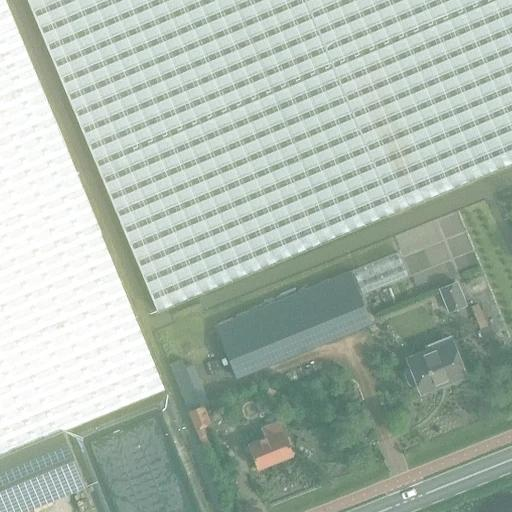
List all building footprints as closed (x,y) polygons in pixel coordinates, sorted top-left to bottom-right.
[(0,0),(0,457),(63,431),(164,390),(14,21),(5,0),(0,0)] [(511,0),(24,0),(155,313),(511,163),(511,0)] [(398,253),(217,327),(238,378),(372,324),(360,296),(394,283),(394,282),(408,276),(398,253)] [(457,284),(441,290),(450,312),(466,305),(457,284)] [(479,304),(472,307),(481,330),(488,327),(479,304)] [(405,375),(409,386),(415,387),(418,386),(420,391),(446,380),(448,384),(466,377),(452,342),(408,360),(411,369),(408,370),(405,375)] [(183,360),(170,365),(189,413),(204,406),(209,404),(193,365),(186,368),(183,360)] [(262,386),(258,394),(271,400),(275,392),(262,386)] [(204,406),(189,413),(205,450),(211,447),(204,429),(212,426),(204,406)] [(280,423),(261,430),(265,439),(248,446),(257,470),(293,456),(280,423)] [(0,511),(24,511),(86,488),(63,431),(0,457),(0,511)]
